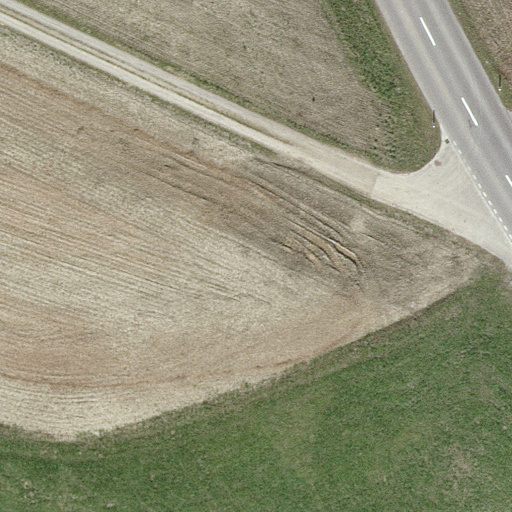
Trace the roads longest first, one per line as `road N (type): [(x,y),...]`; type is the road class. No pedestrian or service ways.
road 1 (track): [(511,193),(398,192),(0,12)]
road 2 (secondary): [(511,184),(413,0)]
